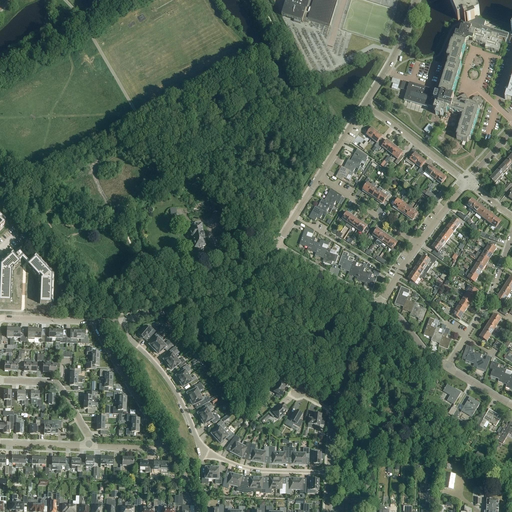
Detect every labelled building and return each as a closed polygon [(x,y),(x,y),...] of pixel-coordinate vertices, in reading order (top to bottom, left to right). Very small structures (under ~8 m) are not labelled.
[(286,0),(282,16),(294,20),(293,22),(300,24),(301,22),(303,23),(303,22),(308,23),(309,21),(330,27),(338,0),(286,0)] [(401,87),(401,89),(407,91),(404,101),(428,108),(428,107),(434,109),(434,110),(436,111),(435,115),(441,117),(442,113),(447,114),(447,111),(452,112),(452,113),(452,114),(457,116),(458,115),(458,114),(463,116),(456,136),(458,137),(457,140),(468,143),(468,140),(470,140),(479,109),(479,107),(481,108),(482,108),(483,106),(482,105),(481,105),(482,102),(481,99),(476,98),(473,99),(472,102),(469,101),(467,100),(464,95),(462,96),(458,98),(458,99),(457,99),(457,98),(454,97),(452,96),(461,65),(459,65),(465,45),(468,45),(472,43),(473,42),(485,46),(485,48),(498,53),(502,42),(502,41),(498,40),(499,37),(506,39),(507,39),(509,34),(495,30),(494,29),(484,26),(486,21),(479,19),(477,16),(480,15),(473,0),(449,0),(456,17),(457,18),(458,21),(464,19),(465,22),(468,21),(468,22),(467,22),(468,23),(469,23),(469,24),(468,26),(466,25),(465,28),(461,27),(459,34),(456,33),(453,42),(452,42),(447,58),(450,59),(449,61),(440,89),(439,93),(433,91),(410,83),(409,84),(403,82),(401,87)] [(429,124),(424,131),(428,134),(433,128),(429,124)] [(366,135),(372,140),(377,133),(372,129),(366,135)] [(375,147),(377,149),(383,141),(381,139),(382,137),(377,133),(372,140),(377,144),(375,147)] [(382,147),(387,152),(392,145),(387,141),(385,143),(383,141),(377,149),(379,150),(379,151),(382,147)] [(387,152),(392,156),(398,149),(392,145),(387,152)] [(398,149),(392,156),(398,160),(395,163),(398,165),(404,157),(401,155),(403,153),(401,151),(401,150),(399,149),(398,149)] [(355,157),(352,162),(360,166),(362,161),(366,163),(368,160),(367,159),(368,157),(357,150),(356,153),(355,153),(353,157),(355,157)] [(413,167),(415,165),(420,158),(415,154),(413,156),(410,154),(405,161),(413,167)] [(418,172),(420,174),(427,166),(424,164),(426,162),(420,158),(415,165),(420,169),(418,172)] [(348,164),(345,169),(353,173),(356,168),(359,170),(361,166),(360,166),(352,162),(348,160),(347,164),(348,164)] [(511,164),(507,160),(503,165),(508,169),(510,167),(511,168),(511,166),(511,164)] [(503,165),(499,170),(504,175),(507,172),(506,171),(508,169),(503,165)] [(425,173),(430,177),(431,177),(436,170),(430,166),(429,168),(427,166),(420,174),(423,176),(425,173)] [(353,173),(345,169),(342,167),(336,178),(342,181),(344,178),(350,182),(354,173),(353,173)] [(434,183),(436,181),(441,174),(436,170),(431,177),(430,177),(429,179),(432,181),(434,183)] [(504,175),(499,170),(494,174),(499,179),(501,180),(505,175),(504,175)] [(441,174),(436,181),(441,185),(447,178),(441,174)] [(499,179),(494,174),(490,179),(496,185),(498,182),(499,182),(501,180),(499,179)] [(363,191),(368,194),(375,184),(373,183),(371,186),(368,184),(370,181),(367,179),(363,185),(366,187),(363,191)] [(368,194),(373,198),(378,191),(375,188),(377,186),(375,184),(368,194)] [(378,201),(385,191),(383,190),(380,188),(378,191),(373,198),(378,201)] [(328,197),(326,202),(334,206),(336,201),(340,203),(341,200),(341,199),(342,197),(331,190),(327,196),(328,197)] [(385,191),(378,201),(383,205),(386,200),(388,202),(392,196),(389,195),(388,197),(384,195),(386,192),(385,191)] [(425,195),(433,200),(436,197),(428,191),(425,195)] [(403,203),(405,201),(403,199),(401,202),(398,200),(399,199),(396,197),(391,204),(394,206),(393,207),(398,210),(403,203)] [(420,200),(419,202),(425,206),(429,201),(422,197),(420,200)] [(322,204),(319,209),(327,213),(329,208),(333,210),(334,208),(335,206),(334,206),(326,202),(322,200),(320,203),(322,204)] [(468,211),(470,212),(472,210),(477,203),(472,200),(467,206),(470,209),(468,211)] [(398,210),(403,214),(408,207),(403,203),(398,210)] [(472,210),(477,214),(482,207),(477,203),(472,210)] [(327,213),(319,209),(315,207),(314,210),(315,211),(312,215),(311,215),(309,218),(315,221),(317,218),(320,220),(323,215),(326,217),(328,213),(327,213)] [(403,214),(408,217),(413,210),(408,207),(403,214)] [(477,214),(481,218),(487,211),(482,207),(477,214)] [(413,210),(408,217),(413,221),(415,218),(419,220),(421,216),(418,214),(413,210)] [(481,218),(486,221),(492,215),(487,211),(481,218)] [(342,220),(347,224),(352,217),(347,213),(346,215),(342,213),(338,219),(342,221),(342,220)] [(486,221),(491,225),(496,218),(492,215),(486,221)] [(347,224),(352,227),(357,220),(352,217),(347,224)] [(496,218),(491,225),(488,228),(490,229),(493,226),(496,229),(499,231),(502,227),(499,225),(501,222),(496,218)] [(454,219),(450,224),(457,229),(461,224),(463,226),(465,223),(459,219),(457,221),(454,219)] [(352,227),(357,230),(362,223),(357,220),(352,227)] [(362,223),(357,230),(362,234),(367,227),(362,223)] [(450,224),(447,229),(453,234),(457,229),(450,224)] [(195,249),(196,248),(197,252),(204,250),(203,247),(205,247),(204,239),(205,239),(205,236),(203,237),(201,225),(191,227),(192,232),(190,232),(191,237),(193,237),(194,244),(193,244),(193,247),(195,247),(195,249)] [(304,245),(309,247),(312,237),(314,232),(305,229),(300,245),(303,246),(304,245)] [(373,237),(378,240),(383,233),(378,229),(376,231),(373,229),(368,236),(371,238),(372,237),(373,237)] [(447,229),(443,234),(450,239),(453,234),(447,229)] [(380,247),(383,243),(388,236),(383,233),(378,240),(375,243),(380,247)] [(443,234),(439,238),(446,243),(450,239),(443,234)] [(383,243),(388,247),(392,240),(388,236),(383,243)] [(312,251),(317,252),(320,244),(315,243),(316,239),(312,237),(309,247),(307,251),(311,252),(312,251)] [(439,238),(436,243),(442,248),(446,243),(439,238)] [(392,240),(388,247),(389,248),(389,249),(395,254),(399,249),(395,246),(398,243),(392,240)] [(319,256),(324,258),(328,249),(330,244),(321,241),(320,244),(317,252),(315,256),(319,258),(319,256)] [(486,250),(493,255),(497,249),(494,247),(496,244),(491,242),(487,248),(483,245),(479,243),(478,245),(486,250)] [(442,248),(436,243),(432,248),(439,253),(442,248)] [(480,254),(489,260),(493,255),(486,250),(484,254),(479,251),(476,248),(474,251),(480,254)] [(324,258),(323,262),(327,263),(327,262),(332,264),(333,262),(336,263),(338,256),(335,255),(335,256),(330,254),(331,250),(328,249),(324,258)] [(345,269),(350,271),(353,263),(348,261),(349,258),(347,257),(348,255),(348,254),(344,253),(339,266),(342,267),(341,269),(345,271),(345,269)] [(479,261),(478,261),(486,266),(489,260),(480,254),(476,260),(479,261)] [(423,257),(420,262),(430,269),(434,263),(435,264),(437,260),(431,255),(428,259),(423,257)] [(1,267),(1,270),(6,270),(6,273),(12,274),(12,272),(20,264),(12,256),(1,267)] [(380,258),(378,261),(386,266),(388,263),(380,258)] [(29,266),(28,267),(38,278),(46,271),(46,270),(36,259),(29,266)] [(478,261),(475,267),(482,272),(486,266),(478,261)] [(353,275),(358,277),(361,269),(356,267),(357,263),(353,262),(353,263),(350,271),(349,275),(352,276),(353,275)] [(420,262),(417,267),(424,271),(427,274),(430,269),(420,262)] [(417,267),(413,272),(420,276),(420,277),(424,279),(426,277),(425,277),(427,274),(424,271),(417,267)] [(475,267),(471,273),(478,278),(482,272),(475,267)] [(361,281),(365,283),(368,274),(363,273),(365,269),(361,268),(361,269),(358,277),(356,281),(360,282),(361,281)] [(1,270),(0,279),(11,280),(12,274),(6,273),(6,270),(1,270)] [(46,271),(38,278),(39,278),(41,281),(41,283),(46,283),(46,280),(52,280),(52,276),(46,270),(46,271)] [(478,278),(471,273),(468,271),(465,275),(469,277),(467,279),(475,283),(478,278)] [(420,276),(413,272),(408,279),(411,281),(409,284),(417,289),(419,286),(415,284),(420,277),(420,276)] [(368,274),(365,283),(364,286),(368,288),(368,286),(373,288),(376,280),(371,278),(372,275),(369,273),(368,274)] [(0,279),(0,284),(0,287),(11,288),(11,280),(0,279)] [(41,283),(40,289),(52,289),(52,280),(46,280),(46,283),(41,283)] [(0,287),(0,295),(11,295),(11,288),(0,287)] [(471,287),(467,293),(475,297),(478,292),(471,287)] [(399,304),(404,306),(408,297),(410,291),(401,288),(400,291),(395,304),(399,306),(399,304)] [(511,292),(504,288),(500,293),(508,298),(510,294),(511,295),(511,292)] [(40,289),(40,297),(51,297),(52,289),(40,289)] [(453,292),(464,298),(471,303),(475,297),(467,293),(466,295),(461,293),(457,291),(454,289),(453,292)] [(508,298),(500,293),(497,299),(504,304),(508,298)] [(0,302),(10,303),(11,295),(0,295),(0,302)] [(40,304),(51,305),(51,297),(40,297),(40,304)] [(407,310),(412,312),(415,304),(410,302),(411,298),(408,297),(404,306),(403,310),(406,312),(407,310)] [(464,298),(460,304),(467,309),(471,303),(464,298)] [(415,304),(412,312),(410,316),(414,317),(414,316),(419,318),(418,320),(422,322),(426,310),(423,309),(422,310),(417,308),(419,304),(415,303),(415,304)] [(460,304),(456,310),(464,314),(467,309),(460,304)] [(464,314),(456,310),(453,316),(460,320),(464,314)] [(494,315),(491,320),(498,325),(502,319),(494,315)] [(428,335),(433,337),(436,329),(431,327),(432,324),(433,324),(434,324),(435,321),(430,319),(424,335),(428,336),(428,335)] [(491,320),(487,326),(494,331),(498,325),(491,320)] [(487,326),(483,332),(491,336),(493,333),(497,336),(501,338),(502,336),(494,331),(487,326)] [(139,336),(139,337),(142,340),(142,339),(143,339),(146,336),(147,336),(148,335),(150,337),(155,332),(150,327),(148,329),(145,327),(145,328),(144,327),(141,330),(140,328),(137,331),(140,333),(138,335),(139,336)] [(436,341),(440,343),(444,335),(439,333),(440,329),(436,328),(436,329),(433,337),(431,341),(435,342),(436,341)] [(20,342),(24,342),(24,336),(20,335),(21,329),(14,329),(13,338),(20,339),(20,342)] [(28,339),(35,339),(35,330),(28,330),(28,336),(24,336),(24,342),(26,342),(28,343),(28,339)] [(45,343),(45,336),(41,336),(42,330),(35,330),(35,339),(41,340),(41,343),(45,343)] [(52,339),(56,339),(56,331),(49,330),(49,336),(45,336),(45,343),(52,343),(52,339)] [(60,344),(66,344),(67,337),(63,337),(63,331),(56,331),(56,339),(56,343),(60,343),(60,344)] [(77,340),(77,331),(71,331),(70,337),(67,337),(66,344),(73,344),(77,344),(77,340)] [(77,331),(77,340),(81,340),(81,345),(87,345),(88,338),(84,338),(84,332),(77,331)] [(151,348),(153,351),(162,343),(159,340),(163,337),(158,332),(153,337),(155,340),(150,346),(151,347),(151,348)] [(491,336),(483,332),(482,334),(480,334),(479,336),(479,337),(480,337),(480,338),(487,342),(491,336)] [(444,335),(440,343),(439,347),(443,348),(443,347),(448,349),(451,341),(446,339),(448,335),(444,334),(444,335)] [(162,343),(153,351),(156,354),(157,353),(158,355),(164,349),(165,349),(167,352),(173,346),(168,341),(165,345),(162,343)] [(164,363),(167,366),(176,359),(174,356),(178,353),(175,348),(168,353),(170,355),(170,356),(164,361),(165,362),(164,363)] [(470,361),(475,363),(478,355),(473,353),(474,349),(470,348),(469,352),(465,351),(462,359),(466,360),(466,361),(469,363),(470,361)] [(91,356),(91,360),(100,360),(100,353),(96,353),(96,349),(87,349),(87,356),(91,356)] [(18,368),(21,368),(21,354),(19,354),(17,360),(16,360),(15,363),(11,363),(11,372),(18,372),(18,368)] [(24,372),(30,372),(31,364),(24,364),(25,354),(21,354),(21,368),(24,368),(24,372)] [(478,354),(478,355),(475,363),(473,367),(477,368),(476,369),(482,371),(482,370),(486,371),(490,361),(486,360),(485,361),(480,359),(482,355),(478,354)] [(91,360),(88,359),(88,363),(86,363),(86,370),(96,370),(96,367),(99,367),(100,360),(91,360)] [(176,359),(167,366),(170,369),(172,370),(177,366),(178,366),(180,368),(186,364),(182,359),(179,362),(176,359)] [(495,377),(500,378),(503,370),(498,368),(499,365),(495,363),(492,362),(489,369),(493,370),(490,376),(494,378),(495,377)] [(50,365),(50,373),(56,373),(56,369),(59,369),(60,363),(56,363),(56,365),(50,365)] [(177,379),(179,383),(189,376),(187,373),(191,371),(187,366),(181,370),(183,372),(183,373),(177,377),(178,379),(177,379)] [(502,382),(507,384),(511,375),(511,372),(503,369),(503,370),(500,378),(498,382),(502,384),(502,382)] [(69,374),(69,377),(70,377),(70,380),(84,380),(84,377),(78,377),(78,374),(81,374),(81,370),(75,370),(74,374),(70,373),(70,374),(69,374)] [(105,377),(105,381),(113,382),(113,375),(107,375),(107,371),(100,371),(100,377),(105,377)] [(189,376),(179,383),(181,386),(182,386),(183,387),(189,384),(190,384),(192,386),(198,382),(195,377),(191,380),(189,376)] [(274,383),(278,385),(274,392),(277,394),(276,397),(279,398),(280,396),(281,397),(284,392),(283,391),(286,386),(281,384),(283,381),(277,378),(275,381),(276,381),(274,383)] [(84,380),(70,380),(70,386),(74,387),(74,391),(80,391),(80,387),(78,387),(78,383),(82,383),(83,381),(84,381),(84,380)] [(113,382),(105,381),(104,385),(100,385),(99,392),(106,392),(106,388),(112,388),(113,382)] [(187,397),(189,401),(200,395),(198,392),(203,389),(200,384),(193,388),(194,390),(194,391),(187,395),(188,396),(187,397)] [(443,392),(452,397),(451,399),(449,398),(447,401),(454,405),(461,393),(447,385),(445,389),(444,389),(445,390),(443,392)] [(4,400),(7,400),(6,407),(14,408),(14,399),(11,399),(11,392),(4,391),(4,400)] [(25,408),(28,409),(28,399),(25,399),(25,392),(18,392),(17,401),(22,401),(22,405),(25,405),(25,408)] [(42,410),(42,406),(42,399),(39,399),(39,393),(31,392),(31,401),(37,401),(36,406),(39,406),(39,410),(42,410)] [(84,400),(84,403),(97,404),(99,404),(99,401),(94,400),(95,393),(87,393),(87,397),(84,397),(83,397),(83,400),(84,400)] [(118,400),(118,404),(126,405),(127,398),(121,397),(121,394),(114,393),(114,400),(118,400)] [(49,401),(49,405),(55,405),(55,395),(45,395),(45,401),(49,401)] [(200,395),(189,401),(191,404),(192,404),(193,406),(200,402),(200,403),(202,406),(210,402),(209,398),(207,399),(206,396),(202,398),(200,395)] [(468,413),(473,416),(480,404),(469,398),(462,412),(467,415),(468,413)] [(97,404),(84,403),(84,409),(88,410),(88,414),(94,414),(94,410),(92,410),(92,406),(97,407),(97,404)] [(126,405),(118,404),(118,408),(113,408),(113,415),(119,415),(120,415),(120,411),(126,411),(126,405)] [(198,417),(200,420),(210,414),(209,411),(212,409),(209,404),(203,407),(204,410),(204,411),(198,415),(199,416),(198,417)] [(273,409),(269,414),(273,418),(275,416),(278,420),(279,419),(280,420),(283,417),(282,416),(287,411),(285,409),(285,408),(282,405),(275,412),(273,409)] [(477,425),(483,429),(487,422),(493,425),(492,425),(494,426),(496,427),(500,421),(497,419),(499,416),(489,410),(484,420),(481,418),(477,425)] [(456,411),(453,417),(452,417),(457,420),(461,413),(456,411)] [(301,415),(301,414),(298,412),(297,413),(296,412),(294,416),(293,416),(292,417),(290,416),(284,424),(291,428),(293,425),(299,428),(302,422),(299,421),(302,415),(301,415)] [(97,418),(97,424),(105,425),(105,418),(108,418),(108,414),(101,414),(101,418),(97,418)] [(210,414),(200,420),(203,424),(203,423),(205,425),(211,421),(212,421),(213,424),(219,420),(216,415),(212,417),(210,414)] [(324,426),(325,420),(321,419),(321,415),(320,415),(320,414),(316,414),(316,415),(315,415),(315,416),(314,420),(313,420),(313,421),(309,420),(308,428),(316,429),(319,430),(320,426),(320,425),(324,426)] [(17,416),(14,415),(14,417),(13,426),(16,427),(16,434),(23,435),(23,423),(20,423),(20,421),(16,421),(17,416)] [(132,422),(131,426),(140,426),(140,419),(134,419),(134,415),(127,415),(127,422),(132,422)] [(14,417),(10,417),(10,424),(4,424),(4,425),(0,425),(0,430),(3,430),(3,434),(10,434),(10,430),(13,431),(13,426),(14,417)] [(30,435),(37,435),(38,427),(40,427),(41,421),(40,421),(40,418),(37,418),(37,421),(36,421),(36,426),(30,426),(30,435)] [(51,435),(51,422),(41,421),(41,428),(44,428),(44,434),(44,435),(47,436),(47,435),(51,435)] [(58,434),(58,428),(61,428),(61,422),(51,422),(51,435),(55,435),(55,436),(58,436),(58,434)] [(212,437),(215,440),(227,429),(221,422),(215,427),(217,429),(217,430),(212,435),(213,436),(212,437)] [(507,424),(497,440),(503,444),(509,434),(508,434),(509,433),(511,434),(511,423),(509,426),(506,425),(507,424)] [(105,425),(97,424),(97,431),(101,431),(100,435),(107,435),(107,431),(105,431),(105,428),(111,428),(111,425),(105,425)] [(140,426),(131,426),(131,430),(126,430),(126,436),(133,437),(133,433),(139,433),(140,426)] [(227,429),(215,440),(218,443),(219,442),(220,444),(226,439),(229,441),(234,436),(227,429)] [(232,454),(236,456),(241,445),(238,443),(238,442),(239,439),(235,437),(229,445),(233,447),(231,452),(233,453),(232,454)] [(244,453),(248,455),(251,445),(247,443),(246,446),(245,447),(241,445),(236,456),(239,458),(240,457),(242,458),(244,453)] [(253,462),(257,463),(259,451),(255,450),(255,449),(256,446),(251,445),(248,455),(252,456),(251,461),(253,461),(253,462)] [(264,458),(269,459),(269,448),(264,447),(264,451),(263,452),(259,451),(257,463),(261,464),(261,463),(263,463),(264,458)] [(274,465),(278,465),(279,453),(275,453),(274,452),(274,448),(269,448),(269,459),(272,459),(272,464),(274,464),(274,465)] [(285,459),(289,459),(289,448),(283,448),(283,452),(283,453),(279,453),(278,465),(283,465),(283,464),(285,464),(285,459)] [(294,465),(298,465),(299,454),(295,454),(294,452),(294,449),(289,448),(289,459),(292,459),(292,464),(294,464),(294,465)] [(299,454),(298,465),(303,466),(303,465),(305,465),(305,459),(309,460),(309,449),(303,449),(303,453),(303,454),(299,454)] [(315,465),(315,466),(319,466),(319,465),(320,465),(320,459),(322,459),(322,455),(321,455),(321,454),(317,454),(318,451),(310,451),(310,458),(313,458),(313,460),(314,460),(314,465),(315,465)] [(475,458),(482,461),(485,456),(478,452),(475,458)] [(94,465),(94,457),(86,457),(86,459),(83,459),(83,466),(86,466),(85,468),(92,468),(94,466),(94,465)] [(122,466),(133,466),(134,459),(123,458),(122,462),(120,462),(120,466),(122,466)] [(49,463),(49,469),(52,470),(52,466),(56,467),(56,471),(56,474),(59,474),(59,459),(52,459),(52,463),(49,463)] [(66,459),(59,459),(59,474),(61,474),(61,471),(62,467),(65,467),(65,471),(68,472),(69,464),(66,464),(66,459)] [(78,467),(77,472),(82,472),(83,466),(80,466),(80,460),(72,460),(71,468),(72,469),(75,469),(75,468),(75,466),(78,467)] [(145,473),(151,473),(151,468),(148,467),(148,462),(140,462),(140,470),(145,471),(145,473)] [(154,471),(161,471),(161,463),(154,463),(154,468),(151,468),(151,473),(151,474),(154,474),(154,471)] [(208,480),(212,480),(212,468),(208,468),(208,469),(206,469),(206,476),(205,477),(202,477),(202,484),(208,484),(208,480)] [(212,468),(212,480),(215,480),(215,484),(221,485),(222,477),(219,477),(218,477),(218,469),(216,469),(216,468),(212,468)] [(229,485),(233,486),(236,475),(232,474),(232,475),(230,474),(229,479),(225,478),(222,488),(228,489),(229,486),(229,485)] [(443,489),(453,490),(455,475),(446,474),(443,489)] [(236,491),(244,493),(245,483),(241,482),(242,477),(240,477),(240,476),(236,475),(233,486),(237,487),(237,488),(236,491)] [(251,493),(255,493),(256,478),(252,478),(252,479),(250,478),(249,484),(245,483),(244,493),(251,494),(251,493)] [(260,494),(265,494),(266,484),(262,484),(262,479),(260,479),(260,478),(256,478),(255,493),(260,493),(260,494)] [(271,490),(275,490),(276,478),(272,478),(272,479),(270,479),(269,484),(266,484),(265,494),(271,494),(271,491),(271,490)] [(280,494),(285,494),(286,485),(282,484),(282,479),(280,479),(280,478),(276,478),(275,490),(280,490),(280,491),(280,494)] [(291,490),(295,490),(296,479),(292,479),(292,480),(290,480),(289,485),(286,485),(285,494),(291,495),(291,491),(291,490)] [(296,479),(295,490),(300,491),(300,492),(300,495),(306,495),(306,485),(302,485),(302,480),(300,480),(300,479),(296,479)] [(317,480),(317,479),(313,479),(313,480),(312,480),(312,485),(311,485),(311,486),(308,486),(307,494),(315,494),(315,491),(318,491),(319,491),(319,486),(318,486),(318,480),(317,480)] [(59,494),(56,494),(56,502),(51,501),(51,507),(50,508),(50,509),(50,511),(55,511),(56,511),(56,507),(58,507),(59,500),(59,494)] [(498,511),(499,501),(492,500),(492,495),(487,494),(487,511),(485,511),(484,511),(498,511)] [(98,501),(97,501),(97,495),(92,495),(92,503),(95,503),(95,506),(94,511),(101,511),(102,507),(102,504),(98,504),(98,501)] [(20,502),(17,502),(18,496),(13,496),(13,504),(12,504),(12,506),(9,506),(9,511),(13,511),(15,511),(16,511),(19,511),(20,511),(22,511),(23,511),(24,511),(24,506),(27,506),(27,497),(24,496),(24,504),(20,504),(20,502)] [(76,505),(79,505),(79,497),(76,497),(76,502),(73,502),(73,506),(69,506),(68,511),(75,511),(76,506),(76,505)] [(79,497),(79,505),(82,505),(81,511),(88,511),(88,507),(85,507),(85,503),(82,503),(82,497),(79,497)] [(68,511),(69,506),(65,506),(66,502),(63,502),(63,498),(60,498),(59,504),(63,504),(63,506),(62,511),(68,511)] [(167,511),(168,506),(166,506),(166,505),(161,505),(162,499),(158,499),(157,506),(161,506),(161,509),(161,511),(167,511)] [(168,506),(167,511),(174,511),(175,511),(175,510),(175,509),(175,507),(178,507),(179,500),(175,500),(175,504),(168,504),(168,506)] [(182,506),(183,500),(179,500),(179,507),(182,507),(182,511),(189,511),(190,508),(187,508),(188,507),(182,506)] [(37,511),(37,505),(34,505),(34,503),(34,501),(29,501),(28,506),(31,507),(30,511),(37,511)] [(46,507),(46,502),(41,501),(41,502),(37,502),(37,505),(37,511),(43,511),(44,507),(46,507)] [(115,509),(114,508),(115,501),(107,501),(106,508),(108,508),(107,511),(114,511),(114,510),(115,509)] [(354,511),(355,509),(356,509),(356,503),(346,502),(345,511),(354,511)]
